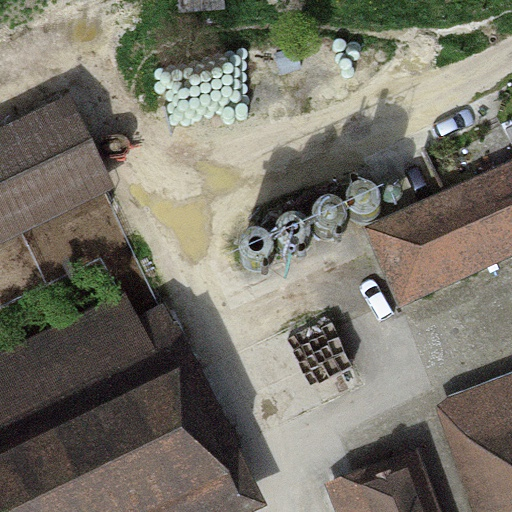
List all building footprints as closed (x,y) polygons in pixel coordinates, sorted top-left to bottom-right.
[(0,217),(94,171),(72,125),(0,159),(0,217)] [(511,174),(378,235),(404,295),(511,246),(511,174)] [(0,511),(175,511),(218,491),(215,487),(241,475),(223,439),(198,451),(125,302),(0,362),(0,511)] [(511,511),(511,379),(445,404),(484,511),(511,511)] [(339,497),(344,511),(425,511),(410,471),(339,497)]
